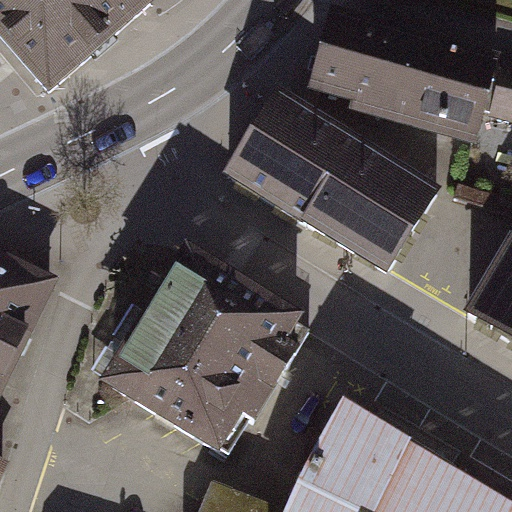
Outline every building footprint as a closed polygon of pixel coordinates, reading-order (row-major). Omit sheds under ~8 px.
[(0,0),(0,38),(47,94),(154,4),(150,0),(0,0)] [(486,115),(503,58),(341,8),(315,92),(478,141),(486,115)] [(511,60),(503,58),(486,115),(511,122),(511,60)] [(438,194),(275,90),(222,174),(385,277),(438,194)] [(511,344),(511,246),(503,244),(460,313),(511,344)] [(310,333),(190,260),(154,319),(135,307),(93,376),(215,450),(238,414),(254,424),(310,333)] [(0,385),(49,286),(0,262),(0,385)] [(505,511),(344,414),(326,441),(304,482),(291,511),(267,511),(255,507),(253,511),(249,511),(208,497),(201,511),(505,511)] [(0,490),(14,462),(0,455),(0,490)]
